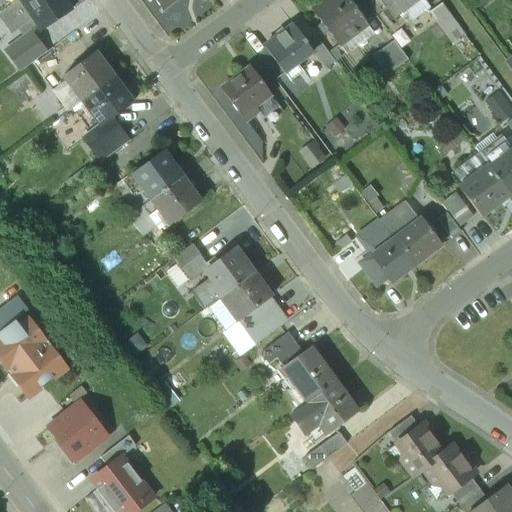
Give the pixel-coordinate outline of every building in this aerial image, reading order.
[(0,0),(0,12),(17,0),(0,0)] [(20,0),(41,31),(70,11),(62,0),(20,0)] [(155,0),(162,9),(174,0),(155,0)] [(348,0),(326,0),(312,11),(338,46),(367,25),(348,0)] [(378,0),(394,20),(403,14),(421,0),(378,0)] [(430,9),(422,0),(421,0),(403,14),(410,23),(430,9)] [(465,35),(442,4),(429,15),(451,45),(465,35)] [(306,42),(293,25),(264,47),(284,74),(285,73),(282,70),(294,61),(297,64),(312,53),(305,43),(306,42)] [(373,32),(367,25),(338,46),(344,54),(373,32)] [(30,32),(6,50),(21,71),(45,53),(30,32)] [(408,60),(393,40),(371,57),(386,76),(408,60)] [(511,72),(511,52),(502,60),(511,72)] [(95,54),(64,78),(68,83),(82,102),(113,79),(95,54)] [(249,68),(221,89),(246,123),(259,113),(254,108),(270,96),(249,68)] [(113,79),(82,102),(85,105),(82,107),(86,113),(89,117),(92,115),(101,127),(112,119),(132,103),(113,79)] [(82,102),(68,83),(54,93),(68,112),(82,102)] [(511,107),(496,91),(485,102),(504,121),(511,113),(511,107)] [(447,110),(422,128),(442,155),(466,138),(447,110)] [(101,127),(92,115),(89,117),(86,113),(80,118),(91,134),(101,127)] [(100,145),(120,130),(112,119),(101,127),(91,134),(100,145)] [(120,130),(100,145),(108,157),(129,142),(120,130)] [(511,151),(500,160),(490,147),(479,154),(488,166),(509,195),(511,193),(511,151)] [(134,174),(145,189),(152,199),(181,177),(163,153),(134,174)] [(509,195),(488,166),(477,174),(473,169),(456,181),(455,182),(460,188),(481,216),(509,195)] [(145,189),(134,174),(133,173),(123,181),(125,184),(135,197),(145,189)] [(456,181),(450,174),(442,180),(452,193),(453,192),(460,188),(455,182),(456,181)] [(181,177),(152,199),(158,208),(169,222),(170,224),(199,202),(181,177)] [(452,193),(442,180),(430,189),(459,228),(471,217),(453,192),(452,193)] [(313,210),(320,219),(356,191),(349,182),(313,210)] [(135,197),(125,184),(115,191),(132,213),(152,199),(145,189),(135,197)] [(149,237),(159,230),(148,215),(158,208),(152,199),(132,213),(149,237)] [(169,222),(158,208),(148,215),(159,230),(169,222)] [(323,224),(344,253),(352,247),(331,218),(323,224)] [(421,219),(392,240),(413,267),(441,247),(421,219)] [(413,267),(392,240),(371,256),(387,279),(390,284),(413,267)] [(200,256),(191,244),(172,258),(181,269),(200,256)] [(252,273),(234,249),(204,271),(222,295),(252,273)] [(387,279),(371,256),(360,264),(378,285),(387,279)] [(252,273),(222,295),(225,299),(240,319),(269,297),(252,273)] [(225,299),(208,312),(223,332),(240,319),(225,299)] [(64,369),(28,322),(19,329),(13,322),(0,332),(0,341),(1,342),(0,342),(0,360),(28,397),(64,369)] [(287,333),(261,353),(269,364),(296,345),(287,333)] [(334,383),(309,349),(282,368),(296,387),(307,403),(334,383)] [(299,408),(289,416),(303,434),(318,423),(327,435),(341,424),(340,423),(356,412),(334,383),(307,403),(299,408)] [(307,403),(296,387),(288,393),(299,408),(307,403)] [(80,403),(48,428),(57,439),(54,441),(55,442),(58,440),(74,461),(71,464),(72,465),(92,449),(106,438),(80,403)] [(418,427),(410,416),(388,433),(396,444),(418,427)] [(418,427),(396,444),(402,452),(400,461),(412,476),(421,469),(442,454),(431,439),(432,436),(425,426),(421,425),(418,427)] [(338,432),(318,447),(327,458),(346,443),(338,432)] [(318,447),(302,458),(310,470),(327,458),(318,447)] [(442,454),(421,469),(433,483),(440,484),(445,491),(450,491),(470,477),(472,475),(473,471),(466,462),(462,461),(451,447),(442,454)] [(121,457),(107,468),(110,472),(94,484),(98,489),(96,491),(97,492),(112,511),(135,511),(153,498),(121,457)] [(470,477),(450,491),(459,505),(479,490),(470,477)] [(387,511),(367,484),(350,496),(361,511),(387,511)] [(486,500),(469,511),(511,511),(511,498),(503,487),(486,500)] [(479,490),(459,505),(463,511),(469,511),(486,500),(479,490)]
